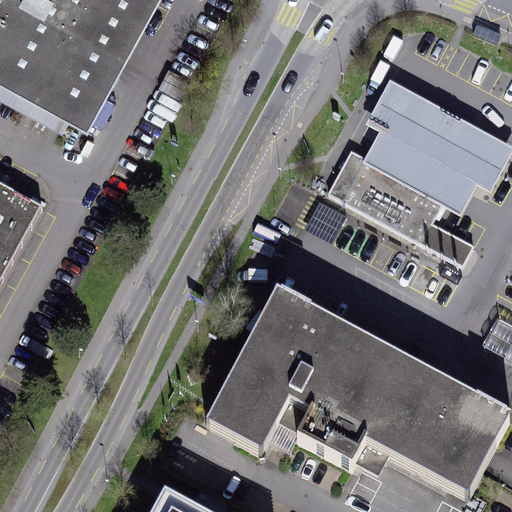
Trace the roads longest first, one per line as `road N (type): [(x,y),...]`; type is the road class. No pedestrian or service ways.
road 1 (primary): [(66,511),(198,250),(350,0)]
road 2 (primary): [(295,0),(25,511)]
